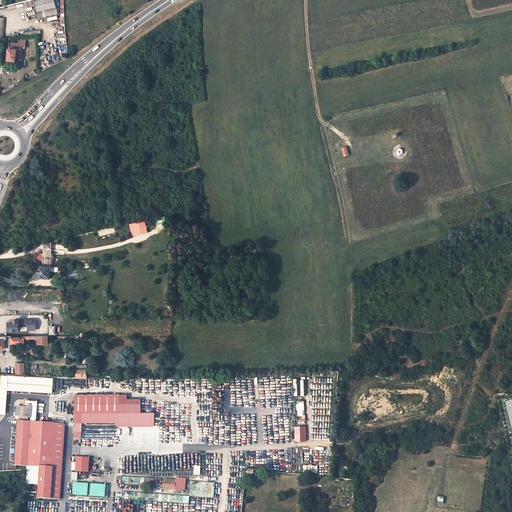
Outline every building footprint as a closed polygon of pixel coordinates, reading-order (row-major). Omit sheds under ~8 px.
[(59,5),(57,0),(40,0),(35,1),(37,12),(57,7),(56,6),(59,5)] [(18,50),(20,50),(20,47),(20,44),(10,43),(9,60),(16,61),(18,50)] [(13,82),(14,84),(16,86),(37,75),(34,70),(13,82)] [(14,84),(0,90),(0,91),(1,94),(16,86),(14,84)] [(130,225),(133,237),(149,233),(146,221),(130,225)] [(44,248),(44,253),(43,266),(51,266),(52,249),(44,248)] [(40,266),(39,277),(51,278),(51,266),(43,266),(40,266)] [(30,323),(30,320),(14,320),(14,322),(9,322),(9,331),(20,331),(20,326),(29,326),(29,325),(29,323),(30,323)] [(0,335),(0,338),(6,338),(6,347),(11,347),(11,336),(0,335)] [(91,350),(86,350),(86,354),(83,355),(84,362),(92,362),(91,350)] [(25,364),(17,364),(17,375),(24,375),(25,364)] [(77,369),(77,376),(87,376),(87,365),(77,365),(77,369)] [(0,412),(6,413),(9,375),(0,374),(0,412)] [(17,375),(10,375),(9,390),(43,392),(44,376),(24,375),(17,375)] [(76,394),(76,413),(122,413),(122,395),(76,394)] [(28,408),(17,407),(16,410),(19,410),(18,416),(20,416),(20,418),(28,419),(28,417),(32,417),(33,406),(28,406),(28,408)] [(119,424),(119,427),(156,427),(157,414),(122,413),(76,413),(76,424),(119,424)] [(30,466),(33,422),(19,421),(16,465),(30,466)] [(42,466),(40,497),(53,497),(58,423),(58,422),(55,422),(55,423),(33,422),(30,466),(42,466)] [(61,498),(66,424),(65,423),(58,423),(53,497),(61,498)] [(307,425),(295,425),(295,441),(307,441),(307,425)] [(92,458),(78,457),(77,471),(91,471),(92,458)] [(175,480),(163,479),(162,489),(175,490),(175,480)] [(176,479),(175,480),(175,490),(185,491),(186,479),(176,479)] [(190,495),(202,496),(203,481),(191,481),(190,495)] [(74,495),(90,495),(90,482),(74,482),(74,495)] [(106,497),(108,484),(92,482),(91,495),(106,497)]
